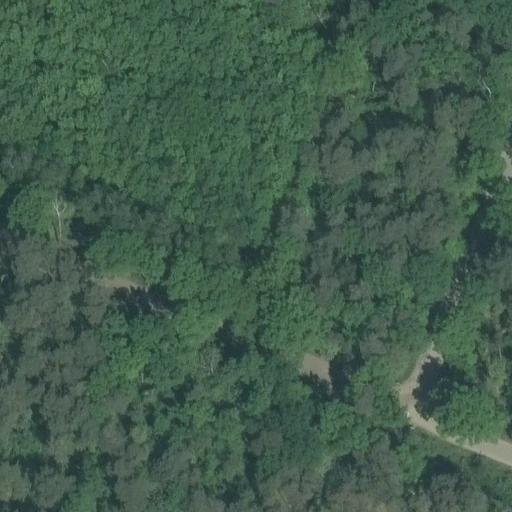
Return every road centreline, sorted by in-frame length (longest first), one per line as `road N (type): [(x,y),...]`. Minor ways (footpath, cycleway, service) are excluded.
road 1 (unclassified): [(511,436),(386,381),(511,81)]
road 2 (track): [(386,381),(0,217)]
